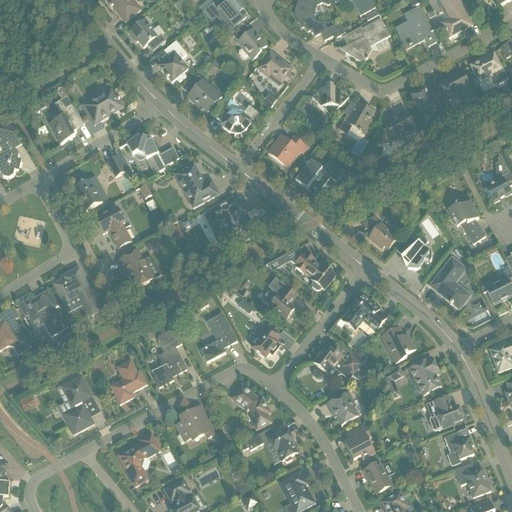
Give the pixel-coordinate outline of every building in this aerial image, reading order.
[(131,0),(108,0),(107,2),(110,6),(110,7),(112,10),(112,9),(116,13),(117,12),(121,17),(120,18),(125,24),(141,11),(131,0)] [(219,0),(213,5),(203,14),(210,22),(211,24),(222,15),(234,30),(242,24),(241,23),(246,18),(248,20),(249,20),(243,14),(244,13),(233,0),(228,0),(226,2),(228,5),(227,6),(226,4),(224,2),(222,0),(219,0)] [(296,15),(295,16),(302,29),(305,28),(308,33),(311,31),(315,38),(320,35),(324,43),(334,38),(336,40),(344,36),(346,35),(340,24),(326,31),(324,27),(314,23),(312,20),(316,7),(321,5),(328,7),(330,6),(327,0),(300,0),(299,1),(300,3),(299,3),(296,13),(296,15)] [(332,0),(335,5),(344,0),(345,2),(350,2),(351,2),(352,4),(356,1),(364,16),(375,10),(371,2),(370,3),(368,0),(332,0)] [(441,25),(444,31),(449,40),(459,34),(472,27),(471,25),(466,16),(457,0),(441,0),(445,6),(446,6),(451,16),(447,18),(448,21),(441,25)] [(397,34),(405,50),(409,48),(412,47),(412,46),(418,43),(418,41),(423,38),(428,49),(436,45),(417,9),(404,17),(409,27),(397,34)] [(432,9),(425,13),(429,20),(436,17),(432,9)] [(367,20),(369,22),(379,17),(377,12),(367,17),(367,20)] [(145,21),(128,35),(129,35),(130,34),(136,41),(134,42),(136,44),(138,43),(143,50),(147,47),(152,53),(165,42),(162,38),(159,40),(157,39),(152,32),(154,31),(145,21)] [(348,50),(345,55),(363,66),(366,61),(366,62),(368,59),(372,53),(370,49),(390,38),(381,21),(362,31),(361,29),(343,39),(348,50)] [(236,46),(231,50),(243,63),(247,59),(248,58),(252,62),(261,55),(260,53),(267,48),(259,39),(259,40),(252,32),(250,33),(246,28),(233,38),(238,44),(237,44),(237,45),(236,46)] [(158,68),(159,69),(167,78),(166,79),(168,81),(168,80),(172,84),(177,80),(179,84),(186,78),(183,75),(188,71),(180,62),(187,57),(176,43),(164,53),(169,59),(158,68)] [(511,43),(501,50),(506,60),(511,57),(511,59),(511,43)] [(36,45),(29,49),(33,55),(40,50),(36,45)] [(212,45),(208,49),(213,54),(217,50),(212,45)] [(470,68),(475,77),(479,84),(492,77),(497,87),(509,81),(494,53),(488,57),(485,56),(484,61),(481,62),(480,61),(471,66),(470,68)] [(283,65),(283,64),(270,54),(257,70),(268,79),(271,75),(282,84),(292,71),(286,66),(285,66),(283,65)] [(215,61),(211,66),(216,71),(220,66),(215,61)] [(449,80),(440,85),(444,91),(443,92),(444,93),(440,95),(445,103),(449,101),(462,95),(466,103),(475,99),(472,92),(470,90),(471,90),(465,80),(461,71),(451,76),(448,78),(449,80)] [(271,75),(268,79),(279,88),(282,84),(271,75)] [(196,103),(200,107),(208,113),(207,114),(208,114),(222,99),(198,77),(184,92),(189,97),(187,99),(194,105),(196,103)] [(249,80),(246,84),(251,88),(254,83),(249,80)] [(67,81),(64,88),(71,92),(75,84),(67,81)] [(319,92),(312,100),(323,111),(324,111),(322,109),(329,109),(332,109),(339,109),(337,111),(349,100),(342,92),(337,88),(339,90),(339,92),(333,93),(333,88),(328,88),(328,92),(328,93),(322,93),(322,92),(322,91),(324,88),(323,88),(319,92)] [(61,119),(50,125),(61,146),(73,140),(76,139),(75,138),(74,135),(76,134),(75,132),(74,130),(83,125),(84,127),(84,126),(64,92),(62,89),(57,92),(63,103),(59,105),(65,116),(61,118),(61,119)] [(411,98),(415,107),(419,114),(426,110),(428,114),(441,107),(432,91),(426,95),(424,91),(411,98)] [(113,114),(114,115),(123,109),(119,102),(120,102),(118,100),(113,92),(97,102),(95,100),(82,107),(94,127),(110,118),(109,116),(113,114)] [(269,95),(265,100),(268,102),(273,107),(278,101),(269,95)] [(494,111),(488,100),(483,103),(489,114),(494,111)] [(351,105),(345,112),(343,115),(347,116),(338,131),(347,137),(352,128),(362,134),(362,133),(365,135),(372,123),(369,121),(374,114),(360,106),(358,109),(351,105)] [(300,108),(294,114),(299,119),(305,113),(300,108)] [(223,113),(217,120),(221,124),(223,125),(223,127),(222,128),(230,134),(230,133),(233,134),(235,135),(238,135),(240,134),(242,133),(244,131),(245,132),(246,132),(253,122),(259,115),(251,109),(245,116),(243,114),(242,116),(240,114),(238,113),(235,113),(233,114),(230,115),(228,117),(223,113)] [(384,133),(382,146),(391,147),(391,143),(394,143),(401,139),(404,146),(419,138),(416,132),(405,112),(396,117),(392,119),(392,120),(392,121),(384,126),(387,131),(384,133)] [(305,113),(299,119),(309,128),(315,122),(305,113)] [(448,116),(442,119),(445,124),(451,121),(448,116)] [(357,142),(362,134),(352,128),(347,137),(357,142)] [(0,173),(3,178),(9,179),(13,176),(15,171),(19,172),(22,161),(17,160),(19,155),(16,150),(21,147),(14,135),(0,131),(0,149),(1,150),(3,154),(0,156),(0,173)] [(331,135),(326,142),(333,146),(338,139),(334,137),(336,134),(333,133),(331,135)] [(128,145),(126,145),(131,154),(133,158),(135,156),(137,157),(137,158),(137,159),(137,160),(138,160),(139,161),(140,161),(141,161),(142,161),(142,160),(143,160),(143,159),(145,160),(146,162),(151,159),(154,165),(152,166),(157,175),(159,174),(166,170),(165,168),(179,161),(173,150),(160,157),(158,153),(160,152),(155,142),(152,143),(149,145),(147,142),(149,137),(144,136),(144,138),(139,140),(138,139),(137,140),(136,138),(127,142),(128,145)] [(269,155),(287,169),(299,153),(302,155),(307,149),(294,139),(289,144),(282,138),(269,155)] [(367,141),(361,138),(353,153),(359,156),(367,141)] [(496,146),(491,148),(494,154),(499,152),(496,146)] [(119,150),(115,152),(118,158),(126,174),(130,171),(119,150)] [(299,171),(303,174),(311,163),(314,159),(311,157),(299,171)] [(386,157),(381,160),(386,168),(391,166),(386,157)] [(107,163),(116,179),(126,174),(118,158),(107,163)] [(375,165),(373,166),(373,175),(377,173),(386,168),(381,160),(374,164),(375,165)] [(485,190),(478,190),(480,194),(486,192),(493,205),(511,196),(508,189),(511,187),(511,179),(508,172),(501,160),(498,160),(498,165),(495,165),(496,178),(499,183),(485,190)] [(303,174),(302,175),(295,183),(307,192),(312,185),(315,187),(313,189),(319,193),(330,179),(336,183),(344,173),(330,162),(322,172),(311,163),(303,174)] [(194,167),(185,171),(175,177),(193,210),(219,196),(211,183),(205,186),(202,181),(201,182),(199,179),(200,178),(194,167)] [(96,178),(90,181),(102,204),(108,201),(96,178)] [(82,204),(82,205),(86,213),(102,204),(90,181),(85,184),(85,182),(77,186),(78,188),(74,190),(80,201),(82,204)] [(139,190),(145,201),(152,197),(147,186),(139,190)] [(209,215),(205,217),(215,237),(215,238),(215,239),(216,240),(216,241),(216,242),(217,243),(218,243),(218,244),(219,245),(220,246),(230,241),(247,232),(237,213),(242,211),(236,200),(209,215)] [(152,202),(145,206),(150,214),(157,210),(152,202)] [(448,211),(453,220),(457,228),(459,227),(473,247),(486,238),(484,236),(483,237),(474,223),(479,220),(470,204),(466,206),(463,202),(455,207),(455,208),(448,211)] [(112,236),(111,236),(118,250),(131,243),(122,226),(125,224),(117,210),(95,222),(103,236),(110,232),(112,236)] [(398,239),(379,224),(375,217),(361,225),(365,232),(367,230),(373,235),(369,240),(382,251),(384,248),(389,251),(398,239)] [(172,218),(165,221),(169,228),(176,225),(172,218)] [(188,221),(182,224),(185,231),(190,228),(190,225),(188,221)] [(161,224),(155,227),(159,233),(164,230),(161,224)] [(178,227),(169,232),(174,242),(183,237),(178,227)] [(145,246),(149,253),(157,249),(153,241),(145,246)] [(404,242),(396,252),(402,256),(403,255),(407,257),(403,261),(403,262),(407,270),(417,273),(424,260),(431,263),(431,262),(431,261),(432,257),(431,253),(429,250),(427,248),(426,246),(424,248),(423,248),(422,249),(418,246),(413,252),(409,247),(409,246),(404,242)] [(470,251),(464,255),(468,260),(473,256),(470,251)] [(128,258),(120,262),(125,272),(126,271),(129,276),(136,290),(154,280),(161,277),(153,261),(146,265),(144,262),(142,263),(137,253),(128,258)] [(326,269),(322,267),(321,269),(314,264),(315,262),(306,255),(305,256),(304,256),(302,258),(301,257),(291,263),(296,267),(295,269),(303,275),(304,273),(312,280),(311,282),(314,284),(312,286),(312,289),(317,292),(320,292),(321,290),(324,292),(336,277),(332,275),(332,273),(327,269),(326,269)] [(436,280),(430,288),(430,289),(431,287),(446,299),(445,300),(450,305),(452,307),(452,306),(454,307),(455,307),(459,310),(461,307),(462,308),(469,300),(471,297),(455,285),(466,271),(452,260),(436,280)] [(486,291),(489,298),(494,307),(511,297),(511,290),(511,288),(511,287),(511,273),(510,270),(503,274),(506,281),(486,291)] [(62,282),(53,286),(64,306),(68,314),(83,306),(90,319),(96,316),(102,312),(96,301),(81,275),(70,281),(69,278),(62,282)] [(236,284),(228,288),(243,299),(247,293),(245,290),(249,284),(244,280),(239,286),(236,284)] [(262,302),(286,321),(295,310),(290,305),(297,297),(276,280),(269,289),(273,292),(270,295),(268,294),(262,302)] [(34,296),(17,306),(25,319),(28,317),(33,325),(39,321),(40,322),(43,326),(44,326),(52,339),(68,329),(60,316),(59,317),(55,310),(59,308),(50,293),(37,301),(35,299),(34,296)] [(347,318),(343,324),(351,330),(355,333),(363,323),(368,327),(369,325),(378,332),(379,330),(381,332),(383,329),(392,324),(387,320),(379,313),(380,312),(377,310),(376,311),(374,309),(374,308),(366,301),(363,298),(357,306),(354,305),(349,312),(351,313),(350,315),(351,316),(349,319),(348,318),(348,319),(347,318)] [(197,306),(200,312),(208,307),(205,302),(197,306)] [(242,303),(238,308),(249,316),(253,311),(242,303)] [(6,323),(0,327),(0,352),(8,348),(13,349),(18,357),(32,348),(15,322),(19,319),(13,309),(1,316),(6,323)] [(102,314),(95,318),(98,326),(106,321),(102,314)] [(226,347),(227,349),(237,344),(222,315),(207,324),(217,343),(200,352),(207,365),(226,355),(223,349),(226,347)] [(276,347),(278,344),(276,343),(280,337),(268,328),(264,333),(262,332),(255,341),(257,343),(252,350),(265,361),(269,356),(271,358),(278,349),(276,347)] [(175,377),(176,378),(187,372),(175,350),(182,346),(173,330),(159,338),(157,342),(164,355),(158,358),(162,364),(160,368),(152,373),(155,380),(154,381),(159,390),(174,382),(172,378),(175,377)] [(390,335),(382,339),(391,356),(392,355),(397,365),(406,360),(408,356),(415,352),(410,341),(408,338),(408,337),(407,338),(404,339),(399,330),(390,335)] [(511,356),(511,344),(505,347),(505,346),(489,352),(498,375),(511,369),(511,364),(509,357),(511,356)] [(314,363),(313,365),(317,368),(313,373),(314,378),(318,382),(323,381),(327,376),(332,369),(334,371),(338,365),(342,368),(345,365),(346,364),(342,361),(344,358),(334,351),(331,348),(326,354),(323,352),(322,354),(323,355),(321,357),(320,356),(319,358),(317,358),(314,362),(314,363)] [(32,351),(31,356),(33,359),(40,355),(36,349),(32,351)] [(359,351),(354,356),(360,362),(365,357),(359,351)] [(350,358),(342,369),(358,382),(372,375),(350,358)] [(414,380),(409,383),(414,393),(419,391),(423,397),(432,393),(441,388),(435,377),(439,376),(438,375),(437,375),(434,369),(435,368),(431,361),(422,365),(410,372),(414,380)] [(134,392),(135,393),(147,387),(139,373),(137,374),(131,362),(123,367),(124,368),(118,371),(123,382),(118,385),(119,386),(111,390),(120,407),(132,400),(129,394),(134,392)] [(399,369),(381,379),(388,394),(391,402),(400,398),(396,390),(393,383),(403,378),(399,369)] [(375,375),(371,381),(377,385),(381,379),(375,375)] [(85,405),(84,403),(93,399),(82,378),(61,389),(73,411),(63,417),(74,437),(94,426),(84,407),(85,405)] [(232,400),(231,400),(232,401),(235,404),(236,404),(242,409),(246,412),(247,416),(246,418),(249,423),(251,423),(256,433),(271,424),(267,417),(264,410),(267,409),(262,400),(259,402),(242,387),(233,398),(232,400)] [(333,412),(337,419),(341,428),(346,425),(349,426),(353,424),(353,421),(358,418),(354,410),(356,409),(348,394),(327,406),(331,413),(333,412)] [(37,408),(32,397),(19,404),(24,414),(37,408)] [(433,404),(427,407),(432,419),(430,421),(430,423),(433,430),(435,432),(437,432),(442,430),(443,431),(445,430),(455,427),(454,425),(463,421),(462,418),(462,416),(461,412),(459,412),(458,408),(453,410),(452,411),(450,406),(451,406),(448,398),(439,402),(433,404)] [(183,424),(177,428),(181,435),(177,437),(181,445),(191,440),(198,437),(199,439),(205,436),(208,440),(215,436),(210,427),(205,419),(199,422),(194,412),(180,420),(183,424)] [(364,426),(355,431),(346,436),(350,442),(345,445),(353,462),(361,458),(363,461),(375,455),(367,441),(371,439),(364,426)] [(271,430),(240,447),(243,452),(248,449),(250,453),(266,444),(268,445),(270,444),(276,455),(277,454),(282,463),(284,462),(286,464),(287,465),(292,462),(292,461),(291,458),(297,455),(290,441),(292,440),(286,430),(275,436),(271,430)] [(461,444),(457,434),(444,439),(450,456),(447,457),(451,468),(461,464),(460,462),(474,457),(471,449),(473,448),(470,441),(461,444)] [(161,453),(158,448),(152,436),(140,442),(141,445),(134,449),(135,450),(128,454),(128,452),(118,458),(123,468),(124,467),(127,473),(126,474),(127,475),(128,474),(131,481),(130,481),(135,489),(149,482),(142,469),(144,462),(161,453)] [(416,437),(410,439),(413,447),(419,445),(416,437)] [(233,442),(227,445),(230,451),(236,447),(233,442)] [(223,446),(217,449),(220,456),(226,452),(223,446)] [(223,458),(222,461),(224,464),(227,465),(230,463),(231,460),(230,457),(226,456),(223,458)] [(371,483),(369,483),(376,496),(392,488),(379,464),(363,473),(364,473),(365,472),(371,483)] [(472,466),(462,470),(455,473),(461,488),(468,485),(473,500),(491,493),(488,486),(487,487),(486,484),(487,483),(483,472),(475,475),(472,466)] [(0,467),(0,508),(3,507),(3,498),(8,498),(10,483),(5,483),(5,480),(3,480),(4,476),(5,476),(5,474),(0,467)] [(300,473),(292,478),(279,484),(291,505),(294,511),(302,511),(315,506),(308,493),(305,495),(302,489),(308,487),(300,473)] [(183,481),(173,487),(164,492),(171,505),(174,503),(176,508),(170,511),(198,511),(191,499),(189,501),(186,497),(190,494),(183,481)] [(246,482),(236,488),(242,498),(251,492),(246,482)] [(400,494),(390,499),(381,504),(385,511),(386,511),(404,511),(408,509),(400,494)] [(252,495),(242,501),(245,506),(248,504),(251,509),(258,505),(253,496),(252,495)] [(493,511),(490,503),(470,511),(471,511),(493,511)]
